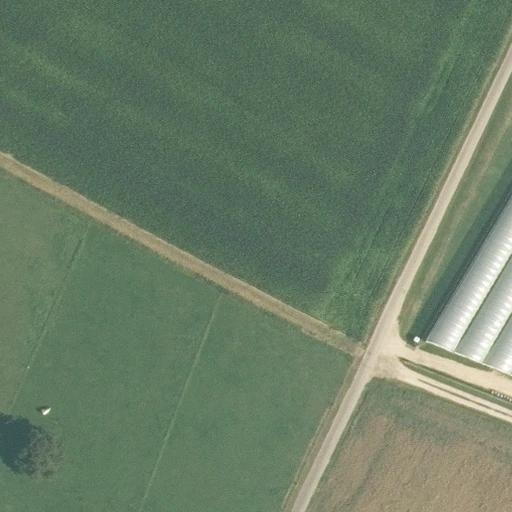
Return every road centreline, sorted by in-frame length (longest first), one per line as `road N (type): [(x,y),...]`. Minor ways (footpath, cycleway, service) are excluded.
road 1 (track): [(298,511),(511,49)]
road 2 (track): [(371,363),(0,158)]
road 3 (track): [(371,363),(511,427)]
